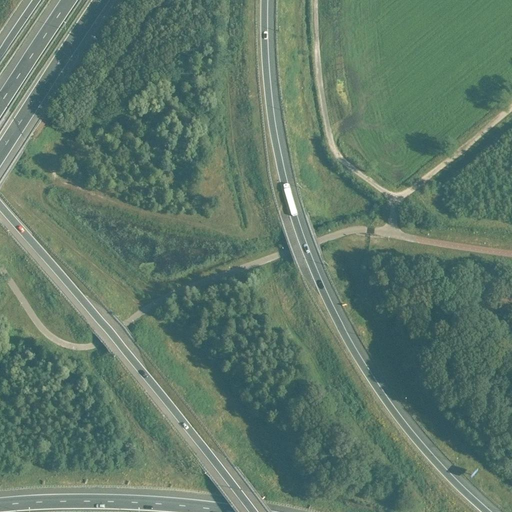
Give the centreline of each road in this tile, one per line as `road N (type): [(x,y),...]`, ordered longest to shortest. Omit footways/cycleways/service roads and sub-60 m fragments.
road 1 (motorway): [(488,511),(377,387),(318,273),(279,151),(266,0)]
road 2 (motorway): [(0,206),(252,511)]
road 3 (unclassified): [(331,236),(210,278),(86,347),(51,339),(0,268)]
road 4 (unclassified): [(399,200),(341,163),(331,143),(314,0)]
road 5 (motorway): [(232,511),(74,501),(0,505)]
road 6 (motorway): [(0,154),(102,0)]
road 7 (track): [(511,109),(399,200)]
road 8 (motorway): [(69,0),(0,101)]
